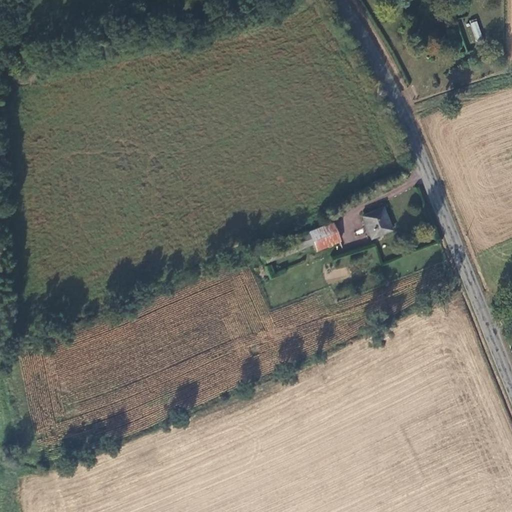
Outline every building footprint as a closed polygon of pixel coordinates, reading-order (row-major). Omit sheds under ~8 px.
[(484,40),(477,21),(471,24),(478,42),(484,40)] [(39,68),(37,58),(18,61),(19,72),(39,68)] [(395,230),(384,207),(362,217),(372,240),(395,230)] [(334,223),(309,233),(314,244),(317,252),(342,242),(334,223)] [(314,244),(309,233),(298,237),(303,249),(314,244)] [(262,252),(266,263),(303,249),(298,237),(262,252)] [(348,269),(326,270),(326,278),(348,278),(348,269)]
